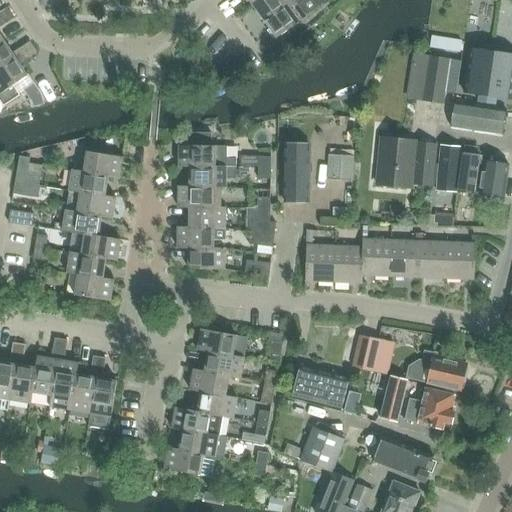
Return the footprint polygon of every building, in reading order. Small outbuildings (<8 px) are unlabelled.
[(259,0),(252,5),(264,22),(294,0),(293,0),(259,0)] [(277,39),(306,18),(322,5),(317,0),(293,0),(294,0),(264,22),(277,39)] [(0,16),(5,25),(14,19),(7,8),(0,13),(0,16)] [(431,47),(431,48),(460,53),(462,41),(432,37),(431,47)] [(0,69),(16,59),(12,54),(5,42),(0,45),(0,69)] [(28,59),(37,53),(30,42),(21,48),(28,59)] [(511,100),(511,51),(470,47),(465,95),(481,97),(480,104),(498,107),(499,99),(511,100)] [(16,59),(0,69),(0,101),(3,107),(19,95),(13,86),(27,77),(19,64),(28,59),(21,48),(12,54),(16,59)] [(443,101),(450,60),(429,57),(423,98),(443,101)] [(39,95),(27,99),(30,109),(42,105),(39,95)] [(502,134),(506,110),(454,102),(450,127),(502,134)] [(227,147),(215,147),(211,146),(211,133),(191,133),(191,146),(179,146),(179,168),(189,168),(189,167),(236,168),(236,160),(226,159),(227,147)] [(432,186),(434,173),(434,166),(436,144),(381,139),(377,185),(412,188),(412,184),(432,186)] [(308,203),(310,145),(285,145),(284,202),(308,203)] [(434,166),(434,173),(439,174),(437,192),(456,193),(460,147),(441,145),(439,166),(434,166)] [(108,177),(119,179),(122,158),(87,152),(83,172),(83,173),(108,177)] [(504,198),(509,165),(487,162),(488,157),(463,153),(457,193),(474,195),(478,170),(483,171),(479,194),(504,198)] [(349,181),(350,157),(327,156),(325,179),(349,181)] [(17,171),(28,172),(29,164),(30,159),(19,157),(17,171)] [(271,168),(270,158),(258,157),(241,157),(240,168),(258,168),(271,168)] [(29,164),(28,172),(41,174),(42,166),(29,164)] [(236,180),(236,168),(189,167),(189,168),(189,187),(215,188),(215,189),(221,189),(226,189),(226,180),(236,180)] [(271,179),(271,168),(258,168),(258,179),(271,179)] [(83,173),(83,172),(72,170),(69,192),(80,193),(105,197),(105,196),(108,177),(83,173)] [(41,174),(28,172),(17,171),(15,182),(39,186),(41,174)] [(37,198),(39,186),(15,182),(13,194),(37,198)] [(189,187),(178,187),(178,208),(188,208),(215,208),(221,208),(221,189),(215,189),(215,188),(189,187)] [(116,198),(105,196),(105,197),(80,193),(77,212),(77,213),(102,217),(101,218),(112,219),(116,198)] [(258,209),(270,209),(270,198),(258,198),(258,209)] [(226,208),(221,208),(215,208),(188,208),(188,228),(215,229),(226,229),(226,208)] [(270,222),(270,209),(258,209),(257,221),(252,220),(250,232),(274,235),(276,223),(270,222)] [(77,213),(77,212),(66,210),(64,225),(62,232),(84,235),(85,235),(98,237),(98,236),(101,218),(102,217),(77,213)] [(32,227),(34,215),(11,211),(8,223),(32,227)] [(436,214),(435,225),(453,226),(454,215),(436,214)] [(55,223),(54,230),(62,232),(64,225),(55,223)] [(188,228),(178,227),(177,249),(188,249),(215,249),(215,248),(215,240),(226,240),(226,229),(215,229),(188,228)] [(273,248),(274,235),(250,232),(249,245),(273,248)] [(35,247),(46,249),(48,237),(37,235),(35,247)] [(120,240),(98,236),(98,237),(85,235),(84,235),(81,254),(81,255),(106,259),(106,260),(117,261),(120,240)] [(390,277),(391,241),(363,240),(362,248),(363,248),(362,276),(390,277)] [(418,278),(419,242),(391,241),(390,277),(418,278)] [(446,279),(447,243),(419,242),(418,278),(446,279)] [(447,243),(446,279),(474,280),(475,244),(447,243)] [(334,283),(335,247),(307,246),(305,282),(334,283)] [(44,261),(46,249),(35,247),(33,259),(44,261)] [(363,248),(362,248),(335,247),(334,283),(362,284),(362,276),(363,248)] [(188,249),(188,269),(225,270),(226,249),(215,248),(215,249),(188,249)] [(81,255),(81,254),(70,252),(67,274),(78,275),(103,279),(103,278),(106,260),(106,259),(81,255)] [(268,276),(270,264),(247,261),(245,273),(268,276)] [(114,280),(103,278),(103,279),(78,275),(75,296),(110,302),(114,280)] [(39,290),(41,278),(30,276),(28,288),(39,290)] [(244,358),(248,338),(236,336),(237,336),(201,329),(197,351),(208,353),(208,352),(233,357),(233,356),(244,358)] [(383,375),(388,356),(376,353),(379,341),(360,337),(353,367),(372,371),(371,373),(383,375)] [(53,349),(66,351),(67,341),(55,339),(53,349)] [(280,356),(282,344),(272,342),(269,354),(272,355),(271,362),(279,363),(279,356),(280,356)] [(11,354),(24,356),(25,345),(13,343),(11,354)] [(64,361),(66,351),(53,349),(51,359),(58,360),(52,396),(50,407),(70,410),(71,399),(72,399),(76,375),(77,375),(79,364),(64,361)] [(244,358),(233,356),(233,357),(208,352),(208,353),(205,371),(205,372),(229,376),(229,377),(240,379),(244,358)] [(460,390),(466,365),(450,362),(451,358),(425,352),(422,362),(420,361),(410,368),(408,378),(446,387),(446,391),(450,391),(451,388),(460,390)] [(22,366),(24,356),(11,354),(9,364),(16,365),(10,401),(31,404),(32,393),(36,368),(35,368),(22,366)] [(93,356),(92,367),(104,369),(106,358),(93,356)] [(58,360),(51,359),(37,357),(35,368),(36,368),(32,393),(52,396),(58,360)] [(16,365),(9,364),(0,362),(0,398),(10,401),(16,365)] [(103,379),(104,369),(92,367),(90,377),(96,378),(88,425),(109,429),(117,382),(103,379)] [(349,379),(341,377),(300,367),(293,396),(342,408),(349,379)] [(205,372),(205,371),(194,369),(190,391),(201,393),(201,392),(226,397),(226,396),(229,377),(229,376),(205,372)] [(264,383),(275,385),(277,373),(267,371),(264,383)] [(96,378),(77,375),(76,375),(72,399),(71,399),(70,410),(74,411),(75,411),(90,414),(96,378)] [(397,422),(407,382),(407,381),(390,377),(381,418),(397,422)] [(272,405),(275,385),(264,383),(261,403),(272,405)] [(450,392),(446,391),(445,394),(426,389),(422,403),(410,400),(405,421),(443,429),(443,430),(448,431),(451,429),(454,412),(450,411),(454,396),(449,395),(450,392)] [(237,398),(226,396),(226,397),(201,392),(201,393),(198,412),(197,412),(211,415),(223,417),(233,419),(237,398)] [(354,415),(356,407),(346,405),(344,413),(354,415)] [(197,412),(198,412),(176,408),(172,429),(183,431),(183,430),(207,435),(208,434),(219,436),(218,437),(227,438),(227,437),(219,436),(223,417),(211,415),(197,412)] [(257,423),(268,425),(270,413),(259,411),(257,423)] [(266,437),(268,425),(257,423),(255,435),(266,437)] [(304,451),(301,460),(313,464),(332,472),(344,440),(313,428),(304,451)] [(224,459),(227,438),(218,437),(219,436),(208,434),(207,435),(183,430),(183,431),(179,450),(204,455),(215,457),(224,459)] [(399,443),(383,437),(373,460),(424,481),(434,456),(399,442),(399,443)] [(287,444),(283,453),(285,454),(296,459),(300,449),(289,445),(287,444)] [(179,450),(168,448),(165,469),(200,475),(200,476),(212,478),(215,457),(204,455),(179,450)] [(53,449),(50,465),(60,467),(63,450),(53,449)] [(267,466),(269,454),(258,452),(256,464),(267,466)] [(265,478),(267,466),(256,464),(254,476),(265,478)] [(331,511),(340,511),(353,481),(332,472),(318,507),(331,511)] [(381,511),(412,511),(420,493),(394,482),(381,511)] [(358,511),(364,511),(373,490),(357,484),(347,507),(358,511)] [(270,496),(268,509),(281,511),(283,499),(270,496)]
